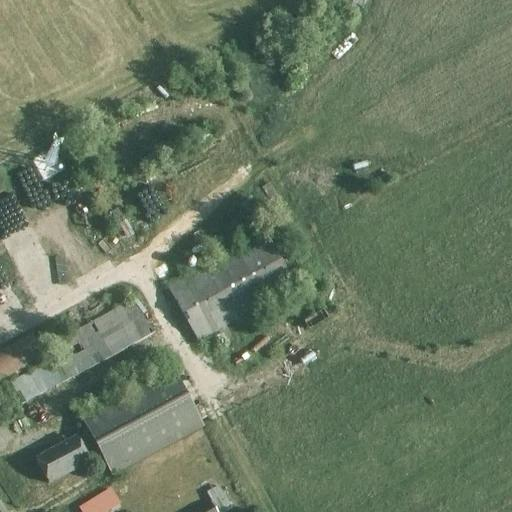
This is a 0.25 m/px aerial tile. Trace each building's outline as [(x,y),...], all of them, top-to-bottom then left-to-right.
[(132,145),(158,130),(153,121),(126,136),(132,145)] [(293,289),(289,280),(303,273),(288,243),(273,251),(265,237),(167,290),(195,342),(202,339),(211,354),(233,342),(225,326),(293,289)] [(53,360),(9,384),(20,406),(152,335),(150,331),(156,328),(141,299),(133,303),(132,300),(46,346),(53,360)] [(30,334),(0,350),(0,385),(44,361),(30,334)] [(79,418),(110,476),(200,428),(169,369),(79,418)] [(47,484),(88,463),(76,439),(35,461),(47,484)] [(225,511),(231,509),(219,486),(207,492),(213,502),(195,511),(225,511)]
